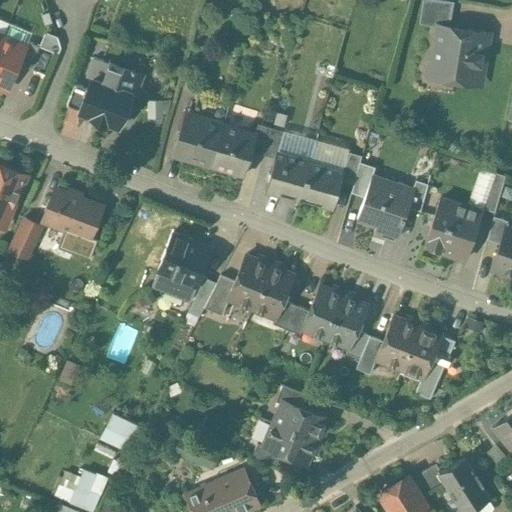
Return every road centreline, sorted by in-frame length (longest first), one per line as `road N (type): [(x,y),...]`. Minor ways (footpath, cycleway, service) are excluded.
road 1 (residential): [(511,320),(0,120)]
road 2 (residential): [(511,378),(287,511)]
